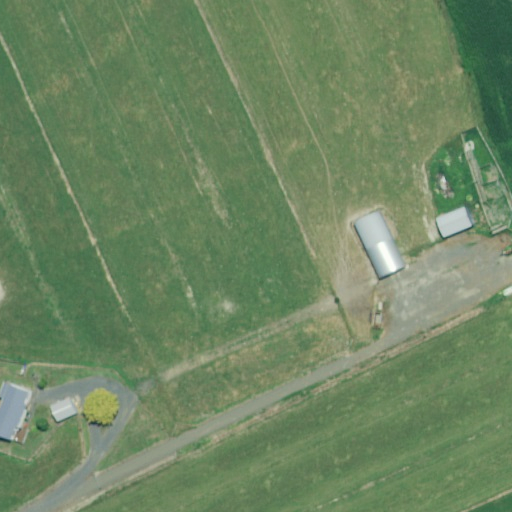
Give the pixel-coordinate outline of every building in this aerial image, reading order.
[(476,227),(468,208),(440,219),(447,238),(476,227)] [(393,241),(380,213),(357,224),(369,252),(393,241)] [(511,254),(505,258),(501,250),(496,252),(499,257),(485,264),(491,275),(511,266),(511,268),(511,254)] [(35,395),(8,384),(0,404),(0,435),(16,442),(35,395)] [(79,414),(71,398),(53,407),(60,423),(79,414)]
